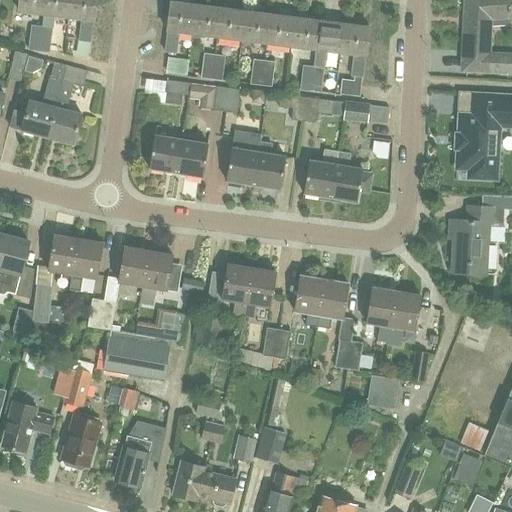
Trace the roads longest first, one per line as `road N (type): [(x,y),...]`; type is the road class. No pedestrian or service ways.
road 1 (unclassified): [(393,236),(405,213),(419,0)]
road 2 (residential): [(104,205),(132,0)]
road 3 (unclassified): [(393,236),(363,242),(224,224)]
road 4 (residential): [(224,224),(104,205)]
